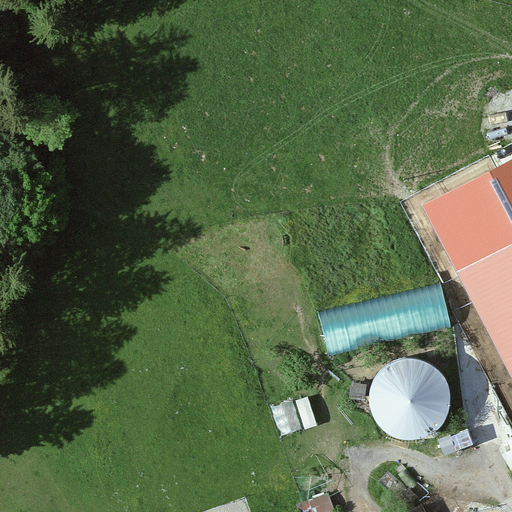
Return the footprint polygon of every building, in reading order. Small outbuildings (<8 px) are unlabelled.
[(443,281),(320,307),(329,346),(452,320),(443,281)] [(367,366),(388,435),(454,416),(434,347),(367,366)] [(511,353),(502,359),(511,376),(511,385),(509,387),(511,392),(511,353)] [(305,422),(317,419),(309,392),(297,396),(305,422)] [(294,395),(272,402),(282,430),(303,423),(294,395)] [(302,498),(307,511),(329,511),(338,509),(328,487),(302,498)]
